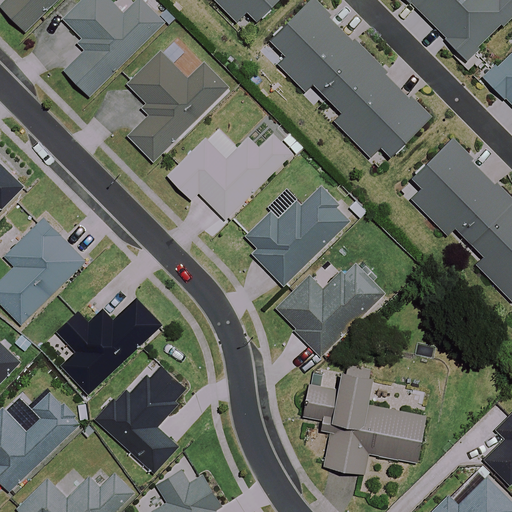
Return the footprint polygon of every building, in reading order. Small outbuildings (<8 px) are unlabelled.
[(6,0),(0,6),(0,8),(29,36),(47,17),(45,15),(59,0),(6,0)] [(86,0),(64,23),(80,38),(75,43),(84,52),(64,73),(91,100),(164,25),(138,0),(123,15),(107,0),(86,0)] [(273,0),(201,0),(226,25),(234,16),(245,27),(273,0)] [(422,116),(306,0),(294,0),(259,36),(268,45),(259,54),(294,89),(303,80),(333,111),(324,119),(360,155),(368,146),(380,158),(422,116)] [(511,0),(401,0),(406,4),(408,2),(442,36),(440,38),(462,60),(511,9),(511,0)] [(511,41),(477,76),(501,100),(503,97),(511,106),(511,41)] [(188,81),(161,54),(128,87),(153,113),(128,139),(153,164),(227,90),(203,66),(188,81)] [(225,221),(294,152),(275,133),(258,149),(248,139),(226,162),(205,141),(168,178),(191,202),(198,195),(225,221)] [(511,199),(450,137),(408,179),(417,189),(408,197),(443,233),(452,224),(482,254),(474,263),(509,298),(511,295),(511,199)] [(0,207),(2,210),(23,189),(0,166),(0,207)] [(341,205),(321,184),(300,203),(297,200),(278,217),(273,211),(243,239),(254,250),(250,254),(282,288),(352,223),(338,208),(341,205)] [(86,264),(44,220),(5,257),(16,268),(0,282),(0,304),(21,326),(86,264)] [(384,296),(353,262),(322,292),(309,278),(275,311),(319,357),(384,296)] [(164,327),(137,299),(114,321),(103,310),(90,323),(80,312),(59,333),(77,351),(62,366),(92,396),(164,327)] [(0,383),(21,362),(0,342),(0,383)] [(115,399),(97,419),(156,473),(180,447),(158,427),(179,404),(175,401),(187,389),(162,366),(151,378),(148,375),(131,393),(128,390),(117,401),(115,399)] [(376,372),(346,366),(341,391),(310,386),(303,430),(329,435),(323,468),(365,475),(368,456),(418,464),(426,417),(370,408),(376,372)] [(79,426),(50,395),(35,409),(44,418),(27,433),(5,410),(0,414),(0,493),(3,497),(79,426)] [(511,432),(480,466),(509,493),(511,488),(511,432)] [(229,505),(211,469),(190,480),(186,471),(159,485),(169,505),(153,511),(215,511),(216,511),(229,505)] [(511,511),(511,504),(478,469),(432,511),(511,511)] [(114,511),(133,493),(114,475),(100,489),(88,478),(67,500),(47,480),(18,510),(20,511),(114,511)]
